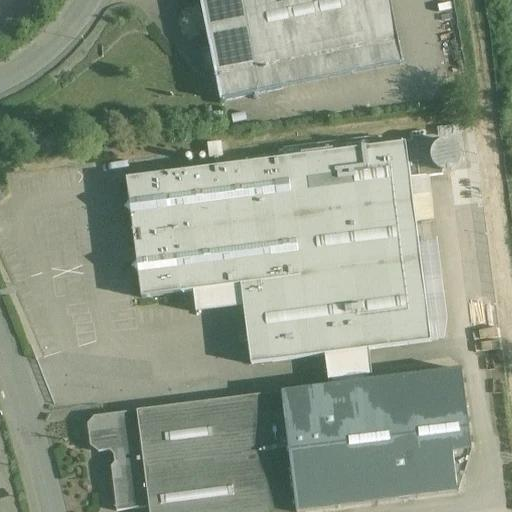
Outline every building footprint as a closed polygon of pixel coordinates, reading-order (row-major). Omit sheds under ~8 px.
[(200,0),(221,102),(403,65),(389,0),(200,0)] [(221,144),(208,145),(210,160),(223,158),(221,144)] [(182,294),(241,287),(251,366),(431,343),(406,145),(167,175),(127,180),(130,204),(124,211),(131,216),(137,264),(132,270),(139,276),(142,300),(182,294)] [(458,369),(137,413),(150,508),(150,511),(319,511),(460,493),(454,450),(469,448),(458,369)] [(137,413),(94,418),(88,426),(90,447),(99,453),(110,452),(114,456),(115,464),(111,468),(116,511),(122,511),(150,508),(137,413)]
